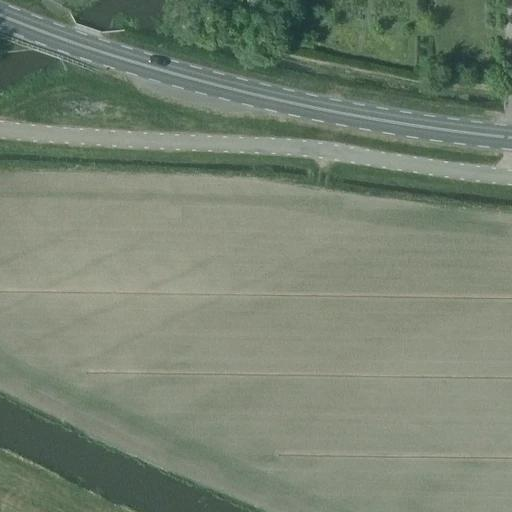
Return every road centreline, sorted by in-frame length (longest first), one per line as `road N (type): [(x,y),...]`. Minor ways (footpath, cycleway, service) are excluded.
road 1 (primary): [(511,138),(261,97),(0,16)]
road 2 (unclassified): [(511,177),(312,149),(0,132)]
